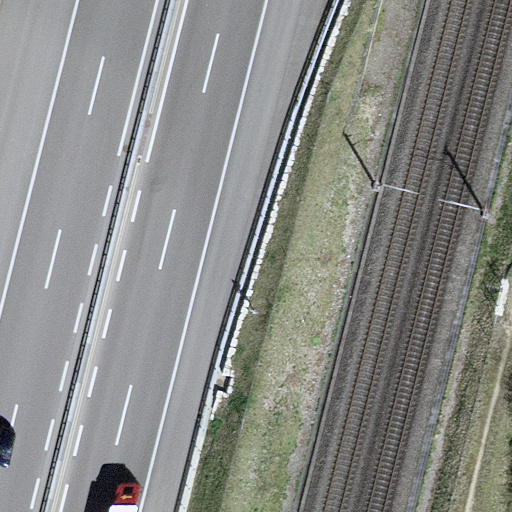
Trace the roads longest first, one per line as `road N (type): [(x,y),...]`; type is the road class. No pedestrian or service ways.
road 1 (motorway): [(100,511),(226,0)]
road 2 (motorway): [(117,0),(0,475)]
